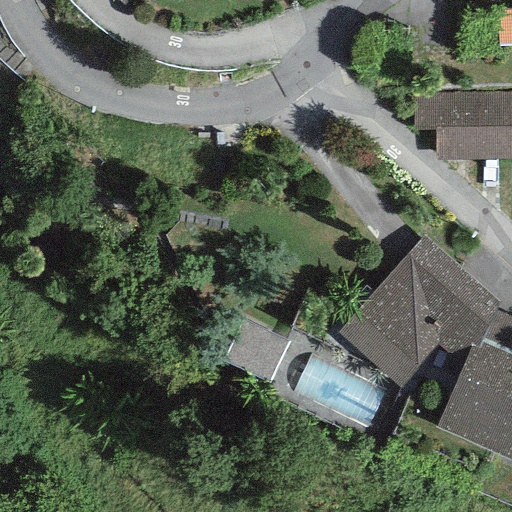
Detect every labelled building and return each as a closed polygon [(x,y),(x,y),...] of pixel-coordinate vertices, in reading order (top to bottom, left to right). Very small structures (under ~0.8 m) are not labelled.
[(511,103),(433,104),(433,169),(511,169),(511,103)] [(498,302),(423,233),(337,329),(398,386),(437,345),(461,362),(468,345),(477,349),(482,339),(494,309),(498,302)] [(511,316),(494,309),(482,339),(477,349),(468,345),(461,362),(435,427),(511,457),(511,316)] [(251,329),(235,371),(258,380),(274,338),(251,329)] [(303,397),(360,426),(377,391),(320,362),(303,397)]
